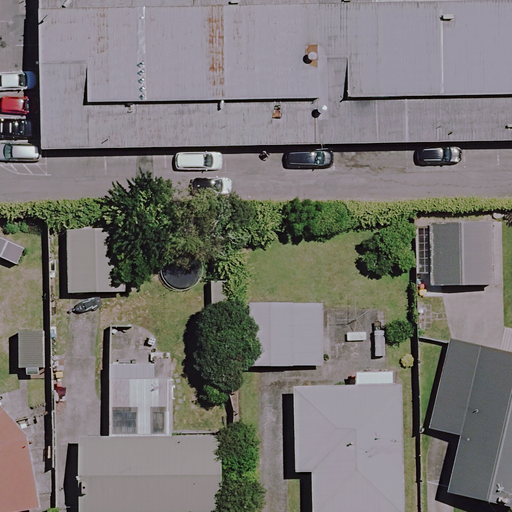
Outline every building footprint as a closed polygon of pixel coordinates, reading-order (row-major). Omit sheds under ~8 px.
[(68,10),(19,11),(23,164),(511,152),(511,0),(365,0),(366,3),(68,10)] [(68,0),(68,10),(366,3),(365,0),(68,0)] [(418,227),(417,279),(435,279),(435,287),(495,287),(496,228),(418,227)] [(124,296),(125,230),(69,229),(68,294),(124,296)] [(322,369),(323,307),(251,306),(249,367),(322,369)] [(511,357),(446,347),(432,431),(464,437),(454,499),(511,508),(511,357)] [(112,442),(175,441),(175,365),(111,366),(112,442)] [(404,511),(400,374),(356,375),(357,389),(296,391),(298,475),(314,474),(314,511),(404,511)] [(35,511),(24,438),(0,409),(0,511),(35,511)] [(175,441),(112,442),(83,442),(83,511),(224,511),(223,441),(175,441)]
